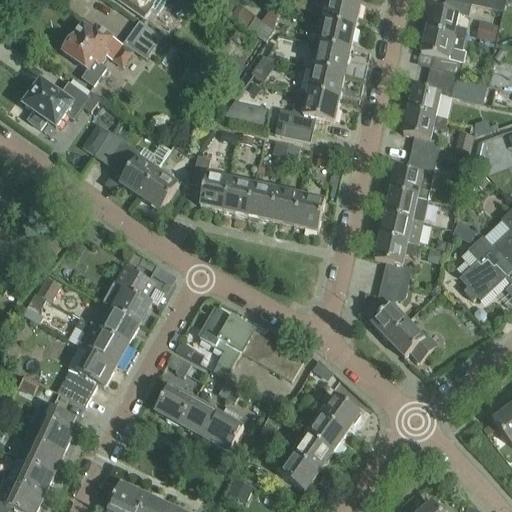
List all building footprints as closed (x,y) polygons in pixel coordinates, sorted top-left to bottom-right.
[(115,0),(115,1),(145,23),(152,14),(158,18),(169,2),(170,0),(115,0)] [(239,0),(202,0),(228,17),(239,0)] [(341,0),(313,0),(328,3),(323,26),(355,33),(360,9),(341,5),(341,0)] [(487,0),(447,0),(447,2),(471,8),(471,9),(503,16),(506,4),(487,0)] [(471,9),(471,8),(447,2),(444,14),(432,11),(427,36),(466,44),(467,34),(456,32),(460,18),(469,20),(471,9)] [(231,21),(248,33),(256,22),(257,21),(239,9),(231,21)] [(248,34),(258,41),(266,29),(256,22),(248,33),(248,34)] [(123,47),(146,63),(162,41),(138,25),(123,47)] [(355,33),(323,26),(318,49),(349,57),(355,33)] [(492,46),(495,29),(480,26),(477,43),(492,46)] [(88,75),(82,83),(94,91),(106,73),(100,69),(106,60),(123,72),(134,57),(114,43),(97,31),(94,36),(84,28),(72,44),(67,44),(63,49),(65,54),(63,57),(88,75)] [(276,35),(266,29),(258,41),(267,47),(275,37),(276,35)] [(466,44),(427,36),(422,58),(433,61),(449,64),(449,63),(452,53),(463,56),(466,44)] [(349,57),(318,49),(312,72),(344,80),(349,57)] [(219,76),(234,87),(246,70),(231,59),(219,76)] [(459,66),(449,63),(449,64),(433,61),(430,73),(456,79),(459,66)] [(258,69),(252,79),(265,87),(271,77),(258,69)] [(344,80),(312,72),(307,96),(339,103),(344,80)] [(428,84),(454,89),(455,85),(456,79),(430,73),(428,84)] [(454,89),(451,101),(484,109),(488,90),(456,83),(456,85),(455,85),(454,89)] [(428,84),(425,95),(441,99),(451,101),(454,89),(428,84)] [(61,100),(41,86),(24,110),(34,117),(28,125),(41,134),(47,126),(56,133),(66,119),(74,124),(83,111),(91,118),(101,104),(92,97),(89,102),(69,89),(61,100)] [(436,122),(441,99),(425,95),(414,92),(409,116),(436,122)] [(339,103),(307,96),(306,100),(297,98),(293,117),(281,114),(279,128),(312,136),(314,123),(333,127),(339,103)] [(431,145),(431,144),(434,132),(445,135),(448,125),(436,122),(409,116),(403,139),(415,142),(431,145)] [(312,136),(279,128),(276,139),(309,147),(312,136)] [(211,134),(196,155),(202,159),(216,138),(211,134)] [(223,136),(221,145),(237,149),(239,140),(223,136)] [(455,158),(469,161),(473,140),(460,137),(455,158)] [(121,145),(111,138),(96,161),(106,167),(121,145)] [(243,139),(241,147),(252,150),(254,141),(243,139)] [(431,145),(415,142),(413,153),(438,159),(441,147),(431,144),(431,145)] [(131,151),(121,145),(106,167),(116,174),(131,151)] [(287,149),(276,147),(273,160),(284,163),(287,149)] [(158,176),(171,156),(160,149),(153,159),(144,153),(141,158),(131,151),(116,174),(125,180),(119,189),(140,202),(158,176)] [(284,163),(298,166),(301,152),(287,149),(284,163)] [(410,164),(436,170),(438,159),(413,153),(410,164)] [(320,156),(317,168),(331,171),(334,159),(320,156)] [(231,185),(207,179),(210,165),(198,162),(192,188),(204,191),(200,210),(224,215),(231,185)] [(433,182),(436,170),(410,164),(407,176),(433,182)] [(433,182),(407,176),(396,173),(391,196),(428,205),(433,182)] [(158,176),(140,202),(160,216),(178,189),(158,176)] [(483,178),(475,186),(481,193),(490,186),(483,178)] [(254,190),(231,185),(224,215),(247,221),(254,190)] [(36,211),(6,189),(0,197),(0,217),(3,219),(8,211),(26,224),(36,211)] [(277,195),(254,190),(247,221),(271,226),(277,195)] [(301,200),(277,195),(271,226),(294,231),(301,200)] [(428,205),(391,196),(386,219),(425,228),(429,206),(428,206),(428,205)] [(324,206),(301,200),(294,231),(318,236),(324,206)] [(511,215),(502,224),(511,235),(494,252),(511,271),(511,215)] [(425,228),(386,219),(380,242),(419,250),(420,251),(425,228)] [(66,244),(60,240),(50,258),(56,262),(66,244)] [(480,266),(461,283),(469,292),(464,297),(473,306),(478,302),(481,305),(506,282),(511,289),(506,294),(511,300),(511,271),(494,252),(484,241),(469,254),(480,266)] [(402,270),(405,259),(416,262),(419,250),(380,242),(375,265),(387,268),(402,271),(402,270)] [(431,255),(429,266),(442,269),(445,258),(431,255)] [(413,273),(402,270),(402,271),(387,268),(385,279),(410,284),(413,273)] [(153,290),(126,275),(118,290),(115,288),(103,309),(139,330),(151,308),(144,304),(153,290)] [(410,284),(385,279),(382,291),(407,296),(410,284)] [(38,300),(47,305),(53,308),(62,291),(47,283),(38,300)] [(379,301),(395,305),(395,306),(401,307),(406,303),(407,296),(382,291),(379,301)] [(47,305),(38,300),(33,309),(42,314),(47,305)] [(376,315),(381,320),(372,329),(388,347),(408,327),(394,312),(395,306),(395,305),(379,301),(376,315)] [(139,330),(103,309),(91,330),(82,325),(127,351),(139,330)] [(28,313),(24,321),(40,330),(45,322),(28,313)] [(253,336),(254,335),(232,322),(231,323),(216,315),(199,343),(225,358),(214,376),(226,383),(230,376),(241,358),(253,336)] [(127,351),(82,325),(77,333),(87,339),(80,351),(116,372),(127,351)] [(424,343),(408,327),(388,347),(404,363),(410,358),(420,368),(437,352),(427,341),(424,343)] [(263,341),(253,336),(241,358),(250,363),(263,341)] [(273,347),(263,341),(250,363),(260,369),(273,347)] [(182,346),(176,356),(190,363),(196,353),(182,346)] [(284,353),(273,347),(260,369),(270,375),(284,353)] [(116,372),(80,351),(79,352),(90,358),(79,378),(71,373),(58,397),(85,412),(98,389),(104,393),(116,372)] [(293,359),(284,353),(270,375),(280,381),(293,359)] [(303,365),(293,359),(280,381),(291,387),(303,365)] [(183,365),(176,377),(185,383),(192,371),(183,365)] [(227,388),(219,400),(234,409),(241,396),(227,388)] [(194,404),(169,390),(155,415),(179,429),(194,404)] [(360,418),(335,400),(320,420),(346,438),(360,418)] [(218,418),(194,404),(179,429),(204,443),(218,418)] [(70,434),(75,423),(43,407),(27,441),(64,458),(74,436),(70,434)] [(493,425),(483,433),(489,440),(499,433),(499,434),(511,449),(511,410),(493,425)] [(243,432),(218,418),(204,443),(229,457),(243,432)] [(346,438),(320,420),(306,440),(332,458),(346,438)] [(332,458),(306,440),(293,459),(319,477),(332,458)] [(64,458),(27,441),(17,463),(20,464),(54,480),(64,458)] [(319,477),(293,459),(279,479),(304,497),(319,477)] [(54,480),(20,464),(10,485),(6,483),(5,484),(44,502),(54,480)] [(38,511),(44,502),(5,484),(0,494),(0,511),(38,511)] [(140,511),(146,500),(120,488),(108,511),(140,511)] [(170,511),(146,500),(140,511),(170,511)]
